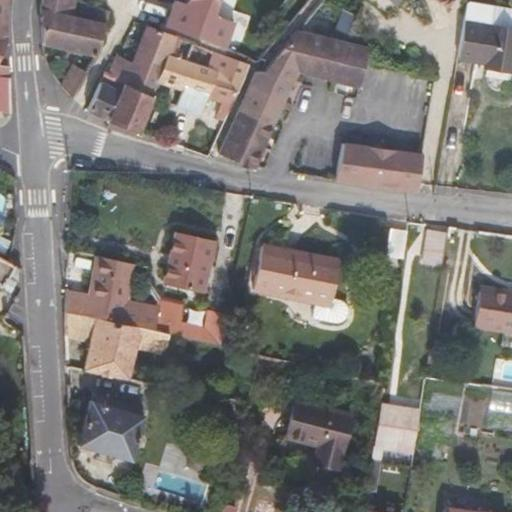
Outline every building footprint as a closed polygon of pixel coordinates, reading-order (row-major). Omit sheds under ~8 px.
[(8,0),(0,0),(0,59),(10,38),(8,0)] [(60,86),(71,98),(96,57),(105,23),(97,21),(71,15),(74,0),(41,0),(40,11),(40,28),(42,45),(75,52),(70,68),(67,66),(56,80),(60,86)] [(175,4),(167,25),(210,41),(218,17),(213,16),(218,0),(189,0),(187,8),(175,4)] [(357,85),(364,59),(366,49),(343,43),(352,17),(320,0),(262,71),(253,71),(219,152),(252,168),(296,70),(357,85)] [(99,15),(102,8),(88,3),(86,11),(99,15)] [(508,71),(511,46),(511,9),(466,3),(458,58),(486,63),(485,67),(508,71)] [(97,21),(105,23),(109,10),(102,8),(99,15),(97,21)] [(116,56),(108,77),(124,84),(153,98),(159,84),(160,85),(171,55),(176,56),(182,40),(146,26),(130,61),(116,56)] [(221,71),(176,56),(171,55),(160,85),(181,91),(174,106),(200,113),(206,99),(229,106),(247,65),(227,57),(221,71)] [(124,84),(108,77),(105,75),(89,112),(107,120),(124,84)] [(0,111),(9,113),(8,78),(0,76),(0,111)] [(153,98),(124,84),(107,120),(141,132),(153,98)] [(335,181),(414,192),(421,155),(343,143),(335,181)] [(388,247),(403,250),(406,229),(391,227),(388,247)] [(420,261),(442,266),(447,233),(426,230),(420,261)] [(176,234),(165,281),(202,291),(213,243),(176,234)] [(338,261),(262,246),(253,291),(329,306),(338,261)] [(12,266),(8,264),(0,258),(0,285),(9,291),(15,281),(7,275),(12,266)] [(66,293),(65,312),(165,334),(178,337),(180,325),(158,321),(144,318),(145,309),(123,304),(131,263),(106,258),(97,300),(66,293)] [(511,334),(511,294),(478,289),(472,328),(511,334)] [(158,321),(180,325),(183,304),(163,300),(158,321)] [(65,312),(64,327),(92,333),(85,368),(126,378),(134,347),(160,352),(165,334),(65,312)] [(180,325),(178,337),(210,345),(213,329),(196,326),(195,329),(180,325)] [(457,422),(459,385),(435,384),(433,420),(457,422)] [(94,401),(91,401),(80,443),(129,457),(141,415),(139,415),(141,407),(95,394),(94,401)] [(335,467),(349,415),(296,402),(286,437),(317,446),(313,461),(335,467)] [(383,447),(412,452),(418,412),(380,405),(371,459),(380,461),(383,447)] [(372,506),(380,461),(371,459),(364,505),(372,506)]
